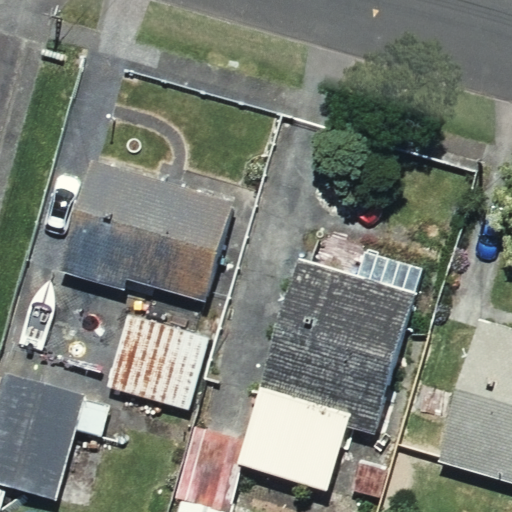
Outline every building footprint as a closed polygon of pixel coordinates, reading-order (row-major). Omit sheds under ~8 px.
[(99,156),(71,263),(101,272),(93,305),(130,314),(138,281),(215,301),(243,194),(99,156)] [(296,207),(227,455),(322,482),(338,428),(369,437),(424,243),(296,207)] [(511,495),(511,324),(473,314),(430,473),(511,495)] [(201,342),(118,319),(98,390),(182,413),(201,342)] [(6,363),(0,381),(0,511),(9,511),(16,493),(51,504),(74,430),(103,439),(116,399),(6,363)] [(250,511),(253,503),(175,480),(165,511),(250,511)]
